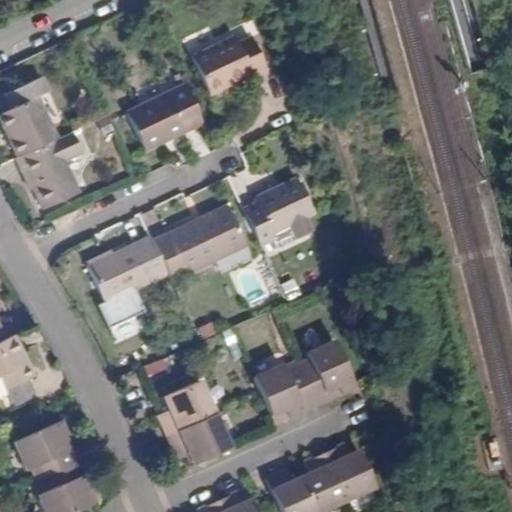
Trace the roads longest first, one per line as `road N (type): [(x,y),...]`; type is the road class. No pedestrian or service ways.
road 1 (residential): [(143,501),(74,347),(18,254)]
road 2 (residential): [(18,254),(227,161)]
road 3 (residential): [(347,407),(143,501)]
